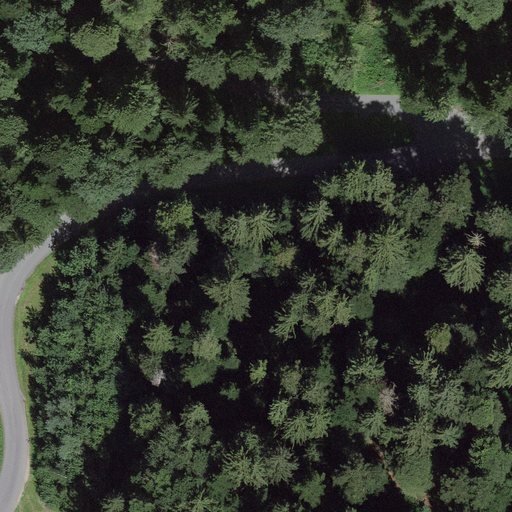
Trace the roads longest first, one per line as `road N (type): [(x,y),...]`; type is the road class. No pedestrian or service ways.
road 1 (unclassified): [(0,314),(7,282),(35,248),(136,191),(274,168),(511,148)]
road 2 (unclassified): [(0,511),(16,456),(0,329)]
